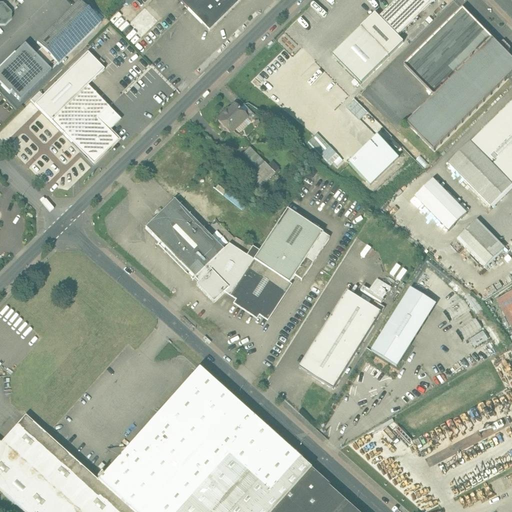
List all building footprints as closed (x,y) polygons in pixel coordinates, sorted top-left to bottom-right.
[(241,0),(177,0),(209,32),(241,0)] [(397,0),(379,18),(376,14),(361,28),(389,57),(404,43),(398,36),(434,0),(397,0)] [(80,1),(37,43),(42,49),(56,65),(101,23),(80,1)] [(0,4),(0,25),(5,25),(11,19),(11,13),(3,4),(0,4)] [(148,4),(128,25),(141,37),(161,17),(148,4)] [(463,9),(455,16),(404,66),(435,96),(407,123),(434,151),(511,73),(511,58),(506,53),(511,49),(503,41),(499,45),(463,9)] [(56,65),(42,49),(34,56),(24,46),(0,68),(0,87),(7,95),(9,92),(18,101),(56,65)] [(86,54),(34,105),(51,121),(102,70),(86,54)] [(109,108),(87,86),(51,121),(94,165),(118,141),(109,132),(120,121),(108,109),(109,108)] [(383,124),(356,98),(347,108),(375,133),(383,124)] [(511,102),(449,164),(491,207),(511,186),(511,102)] [(235,106),(230,110),(228,110),(227,110),(226,111),(226,112),(225,112),(225,114),(218,121),(230,133),(246,118),(235,106)] [(269,165),(276,172),(280,169),(273,161),(269,165)] [(264,162),(247,180),(257,190),(275,173),(264,162)] [(415,196),(449,232),(468,213),(435,178),(415,196)] [(223,250),(174,201),(145,229),(160,243),(159,243),(161,245),(161,246),(164,249),(165,248),(189,273),(189,274),(192,278),(193,277),(198,283),(196,285),(214,303),(226,291),(231,294),(253,261),(246,256),(229,245),(223,250)] [(259,252),(252,247),(246,256),(253,261),(231,294),(240,300),(237,304),(256,317),(258,312),(267,318),(294,276),(301,281),(313,263),(306,259),(322,234),(287,210),(259,252)] [(503,251),(475,223),(457,240),(485,269),(503,251)] [(369,293),(384,299),(391,285),(376,279),(369,293)] [(411,290),(378,341),(372,352),(397,368),(436,306),(411,290)] [(347,292),(299,368),(334,390),(381,313),(347,292)] [(511,292),(497,301),(511,328),(511,292)] [(367,298),(365,302),(383,310),(385,306),(367,298)] [(443,312),(450,323),(471,311),(464,299),(443,312)] [(456,331),(463,342),(483,329),(476,319),(456,331)] [(475,347),(489,341),(485,332),(471,338),(475,347)] [(98,482),(130,511),(272,511),(310,470),(199,370),(98,482)] [(130,511),(98,482),(25,417),(0,445),(0,491),(23,511),(130,511)] [(357,511),(310,470),(272,511),(357,511)]
